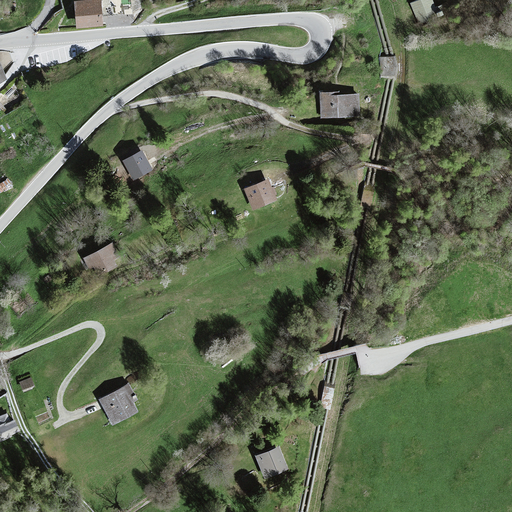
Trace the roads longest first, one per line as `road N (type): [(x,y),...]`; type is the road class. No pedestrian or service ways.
road 1 (tertiary): [(23,40),(297,18),(315,26),(317,43),(302,56),(214,52),(156,76),(98,117),(0,224)]
road 2 (track): [(376,358),(361,350),(320,361),(173,486),(125,511)]
road 3 (track): [(286,122),(361,143),(321,153),(293,171),(294,185),(346,183),(361,166)]
road 4 (residential): [(0,356),(97,326),(99,341),(60,395),(67,417),(96,405)]
road 5 (track): [(0,356),(25,430),(51,471),(93,511)]
road 6 (unclassified): [(511,323),(376,358)]
road 7 (track): [(391,172),(406,188),(441,175),(511,176)]
